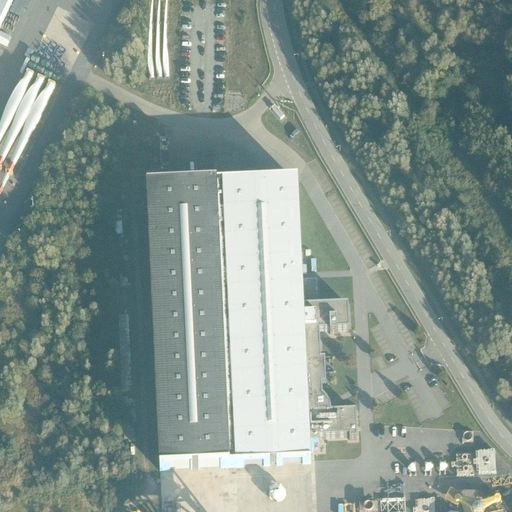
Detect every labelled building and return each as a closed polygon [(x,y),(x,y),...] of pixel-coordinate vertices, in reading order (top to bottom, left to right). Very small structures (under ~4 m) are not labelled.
[(0,0),(0,31),(15,0),(0,0)] [(247,90),(247,5),(216,5),(216,90),(247,90)] [(32,40),(58,50),(70,21),(45,10),(32,40)] [(297,183),(142,189),(154,478),(309,473),(309,444),(349,442),(349,446),(357,446),(356,417),(330,418),(329,411),(325,404),(321,401),(321,390),(325,389),(324,364),(320,364),(319,335),(328,335),(329,337),(337,337),(337,334),(349,334),(347,308),(317,309),(316,281),(301,282),(297,183)] [(467,458),(467,472),(471,472),(471,477),(480,477),(480,455),(472,455),(472,458),(467,458)] [(482,456),(482,477),(499,478),(499,457),(482,456)]
